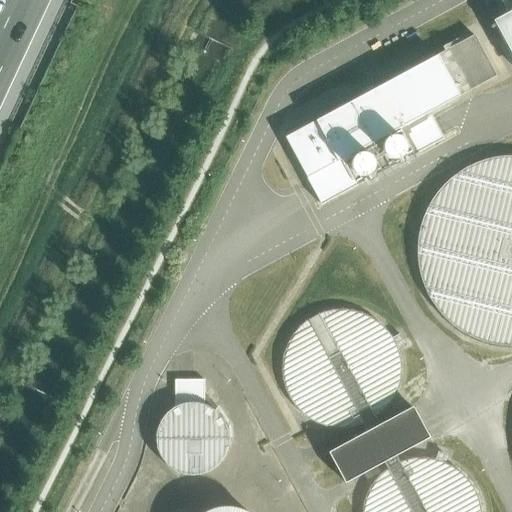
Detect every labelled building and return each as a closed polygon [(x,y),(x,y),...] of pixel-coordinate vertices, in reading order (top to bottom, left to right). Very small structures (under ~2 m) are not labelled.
[(511,0),(499,0),(508,16),(494,23),(511,56),(511,0)] [(473,35),(435,55),(458,97),(496,76),(473,35)] [(429,113),(458,97),(435,55),(285,138),(321,205),(443,139),(429,113)] [(420,232),(419,265),(428,292),(447,318),(472,336),(505,345),(511,344),(511,155),(508,155),(484,160),(462,170),(434,197),(420,232)] [(298,324),(287,339),(282,357),(283,379),(292,398),(304,410),(316,418),(332,422),(347,422),(367,415),(379,406),(390,391),(395,377),(396,354),(389,336),(378,322),(368,315),(353,308),(338,307),(316,312),(298,324)] [(174,380),(174,406),(175,406),(176,406),(177,405),(178,405),(179,404),(180,404),(181,403),(182,403),(183,403),(184,403),(185,402),(186,402),(187,402),(188,402),(189,402),(190,402),(191,402),(193,402),(194,402),(195,402),(196,402),(197,402),(198,402),(199,403),(200,403),(201,403),(202,403),(203,404),(204,404),(204,380),(174,380)] [(155,443),(159,457),(164,464),(173,473),(188,478),(201,477),(217,469),(225,460),(230,445),(230,433),(226,422),(218,412),(209,406),(196,403),(183,404),(173,409),(162,419),(156,432),(155,443)] [(412,406),(328,452),(345,483),(429,437),(412,406)] [(378,473),(367,488),(361,507),(361,511),(475,511),(476,504),(469,486),(458,472),(448,464),(432,458),(417,457),(396,461),(378,473)]
